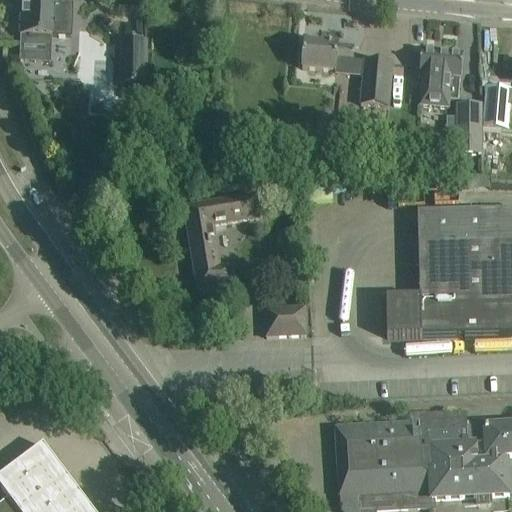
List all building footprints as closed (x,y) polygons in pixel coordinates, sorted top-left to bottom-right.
[(21,38),(20,49),(42,50),(41,64),(23,84),(48,108),(58,97),(68,107),(75,99),(65,89),(79,73),(54,50),(47,57),(47,50),(50,50),(51,39),(52,39),(52,37),(71,38),(72,3),(73,3),(73,0),(26,0),(26,8),(21,7),(20,38),(21,38)] [(119,44),(119,87),(127,87),(127,101),(146,101),(146,87),(147,87),(147,44),(119,44)] [(335,74),(336,63),(352,64),(354,49),(338,47),(304,44),(302,71),(335,74)] [(420,74),(420,77),(422,77),(419,110),(449,113),(450,104),(457,104),(458,96),(459,80),(460,80),(460,78),(462,58),(422,54),(420,74)] [(360,109),(388,111),(392,66),(364,64),(360,109)] [(485,90),(482,129),(505,131),(509,93),(485,90)] [(189,134),(201,134),(201,108),(189,108),(189,130),(189,134)] [(480,108),(457,109),(457,157),(481,157),(480,108)] [(183,128),(183,111),(155,111),(156,128),(183,128)] [(114,145),(114,154),(119,161),(118,170),(128,172),(146,173),(146,156),(135,156),(136,147),(130,140),(121,139),(114,145)] [(232,159),(253,159),(253,147),(232,148),(232,159)] [(233,292),(232,272),(232,269),(212,270),(206,230),(262,221),(258,199),(184,211),(197,294),(233,292)] [(385,300),(385,339),(511,336),(511,215),(418,218),(419,299),(385,300)] [(265,312),(266,340),(306,339),(305,311),(265,312)] [(359,511),(392,511),(433,510),(433,503),(511,498),(511,430),(485,432),(484,424),(460,425),(459,416),(409,419),(410,425),(376,427),(376,430),(336,432),(340,498),(359,497),(359,511)] [(0,491),(7,501),(0,506),(0,511),(90,511),(43,448),(0,480),(0,491)]
